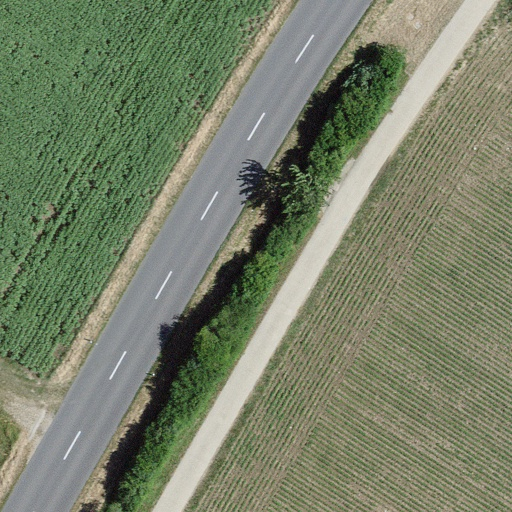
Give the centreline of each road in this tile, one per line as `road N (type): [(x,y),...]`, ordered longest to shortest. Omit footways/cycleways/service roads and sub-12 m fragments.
road 1 (track): [(502,0),(324,255),(176,511)]
road 2 (tertiary): [(32,511),(260,117),(342,0)]
